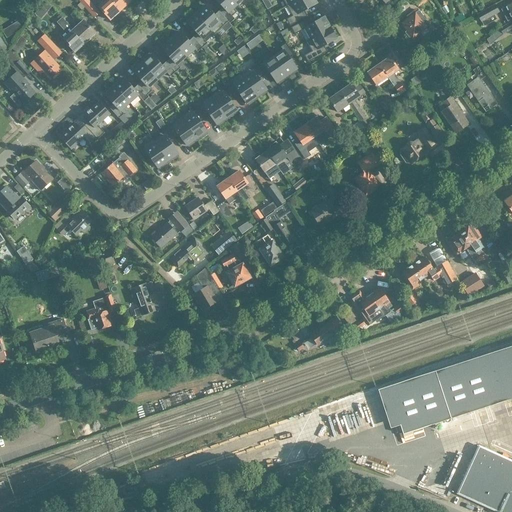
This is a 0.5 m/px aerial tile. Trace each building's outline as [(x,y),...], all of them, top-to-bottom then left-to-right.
[(108,0),(102,0),(105,3),(98,9),(109,21),(119,12),(108,0)] [(108,0),(119,12),(130,3),(127,0),(108,0)] [(233,8),(237,4),(232,0),(216,0),(223,7),(218,11),(228,22),(229,23),(235,19),(232,16),(237,12),(233,8)] [(314,0),(296,0),(287,6),(292,16),(286,19),(290,26),(307,16),(304,10),(317,3),(314,0)] [(39,8),(45,13),(51,7),(45,1),(39,8)] [(499,29),(500,30),(508,24),(511,19),(511,2),(506,5),(507,7),(501,10),(503,15),(508,12),(511,17),(508,18),(509,20),(507,22),(508,24),(499,29)] [(99,13),(91,4),(86,9),(94,18),(99,13)] [(203,5),(195,13),(214,34),(228,22),(218,11),(214,15),(205,6),(204,7),(203,5)] [(261,6),(263,15),(269,13),(267,6),(263,8),(263,5),(261,6)] [(494,5),(476,15),(481,23),(487,19),(489,24),(496,20),(494,15),(499,13),(494,5)] [(419,10),(401,24),(412,38),(430,25),(419,10)] [(73,32),(84,44),(94,35),(74,12),(70,15),(80,26),(73,32)] [(197,33),(193,37),(202,48),(207,43),(206,42),(214,34),(195,13),(187,20),(188,22),(187,22),(197,33)] [(310,39),(330,28),(324,17),(312,24),(308,18),(291,28),(295,34),(301,31),(306,41),(310,39)] [(511,19),(508,24),(500,30),(502,35),(511,29),(511,19)] [(59,36),(63,41),(74,53),(84,44),(73,32),(62,20),(57,25),(64,32),(59,36)] [(11,35),(7,28),(2,31),(6,38),(11,35)] [(330,28),(310,39),(306,41),(312,51),(304,55),(308,62),(327,51),(324,45),(336,38),(330,28)] [(16,30),(8,44),(15,48),(23,34),(16,30)] [(197,52),(202,48),(193,37),(188,41),(180,32),(179,33),(177,31),(169,39),(186,57),(194,49),(197,52)] [(62,52),(44,34),(37,41),(54,59),(62,52)] [(238,45),(243,41),(239,37),(234,41),(238,45)] [(170,58),(166,62),(175,72),(180,68),(177,64),(186,57),(169,39),(161,46),(163,47),(162,48),(170,58)] [(274,58),(288,77),(297,71),(295,69),(296,68),(289,58),(294,55),(286,43),(280,47),(283,51),(274,57),(274,58)] [(28,84),(23,79),(30,73),(12,53),(7,57),(20,72),(6,85),(10,90),(9,91),(13,95),(9,99),(17,108),(21,104),(22,105),(34,95),(26,86),(28,84)] [(44,53),(31,66),(37,72),(40,69),(50,80),(60,71),(44,53)] [(279,84),(288,77),(274,58),(274,57),(271,53),(262,60),(260,58),(255,62),(256,64),(264,76),(269,72),(276,82),(277,82),(279,84)] [(166,62),(161,66),(152,55),(151,56),(149,54),(141,62),(157,79),(166,72),(170,77),(175,72),(166,62)] [(384,61),(378,65),(387,78),(398,94),(405,89),(400,82),(400,83),(393,73),(398,70),(390,58),(389,58),(388,57),(384,60),(384,61)] [(157,79),(141,62),(133,69),(135,71),(134,71),(142,81),(138,85),(147,95),(152,91),(149,87),(157,79)] [(243,79),(244,79),(258,98),(267,92),(265,90),(266,89),(259,79),(264,76),(256,64),(241,75),(243,79)] [(387,78),(378,65),(378,66),(377,65),(373,68),(373,69),(367,73),(376,85),(387,78)] [(496,105),(480,81),(479,81),(485,77),(478,67),(473,71),(475,74),(470,78),(473,81),(466,86),(477,102),(481,99),(489,110),(496,105)] [(149,97),(147,95),(138,85),(133,89),(123,78),(122,79),(121,77),(113,85),(129,103),(138,95),(144,102),(149,97)] [(249,105),(258,98),(244,79),(243,79),(234,85),(231,81),(226,85),(234,97),(239,93),(246,103),(247,103),(249,105)] [(442,83),(449,93),(454,89),(448,79),(442,83)] [(373,82),(366,86),(373,96),(380,92),(373,82)] [(120,110),(129,103),(113,85),(105,92),(106,94),(105,95),(114,104),(109,108),(119,118),(124,114),(120,110)] [(221,88),(211,95),(228,119),(237,113),(235,111),(236,110),(229,100),(234,97),(226,85),(221,88)] [(346,89),(340,92),(348,105),(360,122),(366,118),(354,101),(359,97),(351,85),(350,86),(349,85),(345,88),(346,89)] [(337,113),(348,105),(340,92),(339,93),(338,92),(334,95),(335,96),(329,100),(337,113)] [(162,102),(170,113),(183,103),(175,93),(162,102)] [(204,117),(209,114),(216,124),(217,123),(219,125),(228,119),(211,95),(196,106),(204,117)] [(446,109),(441,112),(456,133),(468,124),(458,110),(459,109),(451,97),(442,103),(446,109)] [(150,117),(161,105),(156,100),(145,111),(150,117)] [(389,109),(384,100),(379,103),(385,112),(389,109)] [(87,113),(84,116),(89,121),(85,125),(97,139),(105,133),(97,125),(109,114),(99,103),(91,110),(90,109),(89,110),(90,110),(87,112),(87,113)] [(207,131),(199,121),(204,117),(196,106),(181,116),(198,140),(207,134),(205,132),(207,131)] [(163,107),(143,126),(148,132),(168,113),(163,107)] [(174,138),(179,135),(186,145),(188,144),(189,146),(198,140),(181,116),(166,126),(174,138)] [(305,126),(313,138),(324,130),(330,138),(336,133),(326,118),(320,123),(316,118),(315,117),(310,120),(311,121),(305,126)] [(436,126),(432,119),(430,121),(429,121),(426,124),(431,130),(436,126)] [(121,122),(116,127),(120,132),(126,127),(121,122)] [(68,129),(69,130),(61,137),(71,149),(83,138),(91,146),(97,139),(85,125),(80,129),(75,124),(72,127),(72,126),(71,126),(71,127),(69,129),(68,129)] [(159,129),(161,132),(152,138),(169,162),(178,156),(177,154),(178,153),(169,141),(174,138),(166,126),(165,124),(159,129)] [(294,133),(301,144),(296,148),(304,160),(315,152),(308,141),(313,138),(305,126),(304,125),(299,128),(300,129),(294,133)] [(357,141),(356,139),(365,133),(360,125),(351,132),(350,131),(345,135),(352,145),(357,141)] [(437,125),(436,126),(430,131),(437,141),(445,135),(437,125)] [(419,138),(416,141),(415,141),(403,150),(404,151),(402,153),(401,156),(405,162),(409,163),(411,162),(412,163),(425,154),(422,150),(425,147),(427,149),(434,144),(425,131),(417,136),(419,138)] [(158,167),(159,167),(160,169),(169,162),(152,138),(138,149),(145,159),(150,156),(158,167)] [(267,152),(275,164),(282,174),(287,171),(283,166),(295,157),(285,143),(279,147),(278,145),(277,145),(276,144),(272,147),(272,148),(267,152)] [(359,147),(365,156),(371,152),(365,143),(359,147)] [(107,157),(118,148),(115,144),(104,153),(107,157)] [(261,156),(256,160),(264,172),(275,164),(267,152),(266,153),(265,152),(261,155),(261,156)] [(356,163),(364,174),(355,180),(361,188),(356,191),(361,198),(365,195),(366,195),(378,187),(372,177),(374,176),(371,171),(380,165),(372,152),(356,163)] [(125,162),(120,166),(116,161),(101,174),(113,187),(129,173),(130,175),(136,170),(129,162),(127,164),(125,162)] [(26,170),(26,169),(16,178),(23,187),(31,179),(40,190),(51,180),(35,162),(26,170)] [(234,175),(228,179),(236,192),(244,203),(249,199),(242,188),(248,184),(239,172),(238,172),(237,171),(233,174),(234,175)] [(331,196),(338,191),(327,174),(319,179),(330,196),(331,196)] [(225,199),(236,192),(228,179),(227,180),(226,179),(222,182),(223,183),(217,187),(225,199)] [(24,191),(17,184),(13,187),(20,194),(24,191)] [(286,202),(273,185),(265,190),(278,208),(286,202)] [(13,193),(12,195),(6,188),(0,193),(0,204),(6,211),(7,210),(8,212),(15,220),(29,206),(22,199),(19,201),(18,200),(19,199),(13,193)] [(343,212),(334,197),(311,211),(320,226),(343,212)] [(211,201),(203,206),(198,199),(185,207),(193,220),(209,210),(213,216),(219,212),(211,201)] [(60,202),(47,213),(56,222),(68,210),(60,202)] [(233,215),(224,202),(217,207),(226,220),(233,215)] [(252,214),(257,222),(263,218),(258,210),(252,214)] [(274,211),(270,214),(277,226),(273,228),(274,230),(284,246),(293,241),(274,211)] [(72,217),(61,227),(57,231),(61,236),(69,228),(75,235),(81,230),(84,233),(89,228),(87,226),(91,222),(82,212),(74,219),(72,217)] [(151,237),(151,238),(160,248),(179,232),(180,232),(188,225),(176,212),(168,219),(171,222),(168,224),(167,223),(151,237)] [(268,234),(274,230),(273,228),(277,226),(270,214),(265,218),(265,219),(261,222),(268,234)] [(232,220),(228,223),(234,231),(238,228),(232,220)] [(193,222),(189,225),(194,231),(198,228),(193,222)] [(461,232),(478,257),(483,253),(475,242),(481,238),(476,230),(475,231),(471,225),(461,232)] [(229,231),(211,246),(219,256),(237,241),(229,231)] [(473,260),(478,257),(461,232),(451,239),(447,242),(456,255),(459,253),(459,254),(460,253),(460,252),(465,249),(473,260)] [(261,250),(270,265),(272,264),(273,265),(276,263),(276,261),(282,257),(273,242),(272,243),(267,236),(253,245),(258,252),(261,250)] [(250,238),(247,238),(244,240),(244,244),(247,247),(250,247),(253,244),(253,241),(250,238)] [(201,247),(199,250),(191,241),(170,259),(178,268),(189,258),(195,265),(204,257),(203,256),(207,253),(201,247)] [(231,247),(240,260),(246,256),(238,243),(231,247)] [(33,260),(24,247),(16,252),(25,265),(33,260)] [(242,265),(238,268),(235,263),(236,262),(232,255),(221,261),(225,268),(227,267),(230,272),(227,274),(234,287),(250,278),(242,265)] [(100,261),(105,276),(114,273),(111,265),(115,264),(112,257),(100,261)] [(415,264),(414,265),(423,278),(430,273),(434,279),(441,274),(437,268),(434,270),(425,257),(419,261),(417,260),(414,262),(415,264)] [(457,280),(447,261),(437,267),(437,268),(441,274),(447,285),(457,280)] [(405,279),(412,289),(414,289),(419,285),(417,282),(423,278),(414,265),(403,272),(407,277),(405,279)] [(55,266),(46,269),(49,279),(59,275),(55,266)] [(172,277),(180,274),(178,268),(170,271),(172,277)] [(220,292),(206,268),(195,276),(203,289),(193,295),(202,311),(217,302),(213,296),(220,292)] [(468,297),(484,286),(475,273),(459,283),(468,297)] [(501,276),(494,279),(499,287),(504,285),(501,276)] [(130,289),(131,292),(134,300),(137,299),(142,316),(154,312),(150,299),(165,294),(161,284),(153,287),(151,282),(130,289)] [(373,291),(368,295),(378,310),(384,306),(387,310),(391,307),(388,303),(379,289),(374,292),(373,291)] [(420,303),(413,292),(403,298),(410,310),(420,303)] [(383,317),(378,310),(368,295),(363,298),(359,293),(348,300),(362,321),(363,320),(368,327),(375,322),(376,323),(383,317)] [(111,295),(105,297),(105,298),(93,302),(95,309),(87,312),(89,320),(94,318),(98,330),(111,326),(106,312),(109,311),(110,313),(116,311),(111,295)] [(397,315),(402,311),(398,305),(393,309),(397,315)] [(352,327),(355,332),(359,329),(359,328),(356,324),(356,323),(349,314),(343,318),(350,328),(352,327)] [(329,322),(323,327),(331,339),(337,334),(336,333),(342,328),(334,317),(328,321),(329,322)] [(359,328),(359,329),(365,325),(361,319),(356,323),(356,324),(359,328)] [(62,320),(51,323),(52,326),(30,333),(36,351),(59,344),(57,339),(67,336),(62,320)] [(331,339),(323,327),(317,331),(316,329),(309,334),(318,345),(324,341),(325,343),(331,339)] [(307,353),(300,343),(296,346),(298,351),(294,353),(296,357),(307,353)] [(455,490),(501,511),(511,511),(511,356),(391,396),(403,434),(511,398),(511,460),(477,444),(455,490)] [(219,375),(236,370),(233,361),(216,366),(219,375)] [(359,412),(367,411),(361,385),(340,390),(341,393),(335,395),(341,423),(349,421),(344,399),(349,397),(351,405),(357,404),(359,412)] [(333,404),(330,395),(314,401),(322,426),(329,423),(324,411),(329,409),(328,406),(333,404)] [(391,428),(399,424),(397,419),(388,423),(391,428)] [(103,495),(88,500),(91,508),(106,503),(103,495)]
